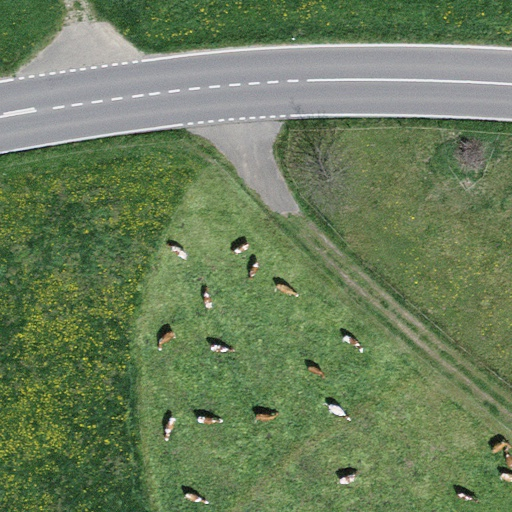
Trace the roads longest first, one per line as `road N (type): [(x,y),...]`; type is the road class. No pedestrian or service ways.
road 1 (secondary): [(511,84),(363,78),(223,86),(0,116)]
road 2 (track): [(223,86),(271,195),(511,407)]
